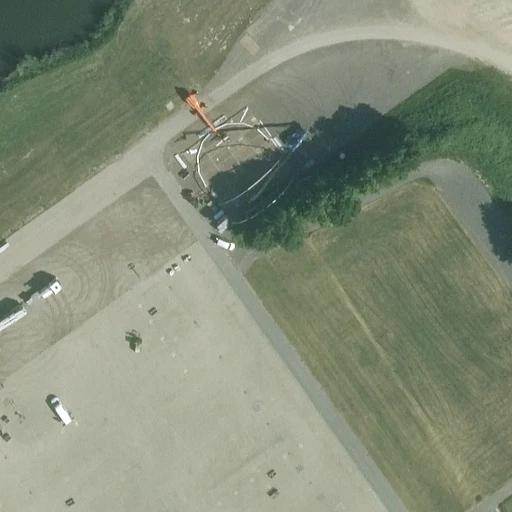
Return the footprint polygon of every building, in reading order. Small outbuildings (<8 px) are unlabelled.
[(360,71),(338,79),(345,99),(367,90),(360,71)] [(414,98),(412,87),(373,93),(375,105),(414,98)] [(317,136),(336,124),(330,114),(311,125),(317,136)] [(275,172),(299,157),(279,125),(251,141),(263,160),(239,174),(258,206),(285,190),(275,172)] [(312,155),(303,159),(311,172),(330,161),(318,142),(308,147),(312,155)] [(125,307),(169,275),(163,266),(119,297),(125,307)] [(95,301),(108,288),(94,275),(82,288),(95,301)] [(33,411),(15,435),(15,452),(41,493),(72,474),(104,474),(130,458),(148,433),(148,388),(152,382),(148,379),(147,356),(160,377),(160,378),(175,389),(175,406),(168,406),(160,411),(160,420),(168,409),(175,414),(197,400),(206,400),(240,355),(231,341),(227,338),(216,321),(208,315),(204,315),(198,310),(196,310),(33,411)]
